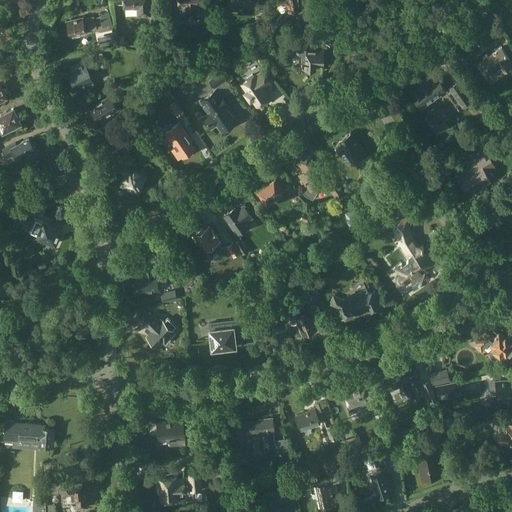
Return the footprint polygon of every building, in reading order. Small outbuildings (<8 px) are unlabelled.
[(124,0),(124,8),(136,8),(137,17),(151,16),(150,7),(149,7),(148,0),(124,0)] [(178,0),(179,6),(180,6),(181,15),(183,15),(183,19),(200,18),(200,14),(202,14),(202,5),(203,5),(203,0),(178,0)] [(230,0),(231,2),(227,3),(228,11),(240,11),(239,3),(255,3),(255,0),(230,0)] [(281,0),(282,5),(287,4),(288,12),(304,10),(302,0),(281,0)] [(109,12),(100,15),(103,27),(112,25),(109,12)] [(83,17),(67,21),(70,36),(72,35),(72,37),(80,35),(80,34),(86,32),(86,31),(97,28),(94,17),(84,19),(83,17)] [(278,27),(281,32),(293,26),(290,20),(278,27)] [(294,35),(309,25),(306,20),(291,30),(294,35)] [(113,33),(105,35),(108,44),(116,42),(113,33)] [(302,63),(302,69),(315,69),(315,65),(323,65),(323,64),(324,64),(324,59),(323,59),(323,50),(316,50),(316,46),(309,46),(309,35),(296,35),(296,53),(300,53),(300,63),(302,63)] [(484,59),(482,60),(477,64),(486,77),(493,72),(492,70),(497,67),(502,73),(511,66),(511,63),(509,59),(502,47),(488,56),(486,53),(482,56),(484,59)] [(92,57),(83,61),(71,66),(75,74),(71,76),(76,87),(77,87),(79,90),(85,88),(83,84),(92,80),(90,74),(95,72),(93,66),(103,61),(98,50),(90,52),(92,57)] [(142,51),(143,59),(157,58),(157,50),(142,51)] [(266,103),(264,101),(269,97),(264,89),(265,85),(270,82),(262,71),(255,77),(255,76),(254,76),(252,74),(246,79),(248,80),(242,84),(247,91),(245,93),(250,101),(253,99),(257,106),(258,105),(260,107),(266,103)] [(226,79),(221,73),(210,81),(214,87),(226,79)] [(428,82),(426,80),(427,80),(426,79),(418,85),(420,88),(412,94),(422,108),(446,91),(436,77),(428,82)] [(448,88),(453,95),(462,108),(474,100),(460,79),(448,88)] [(216,89),(208,94),(200,100),(209,112),(204,116),(211,127),(217,123),(222,131),(230,125),(231,126),(236,123),(235,121),(237,120),(231,111),(227,105),(228,105),(220,93),(219,93),(216,89)] [(97,117),(99,120),(105,116),(106,118),(113,114),(112,112),(118,109),(116,106),(120,104),(116,97),(112,99),(110,96),(92,107),(94,110),(92,111),(96,118),(97,117)] [(178,117),(184,113),(176,102),(170,105),(178,117)] [(487,106),(482,111),(488,119),(493,115),(487,106)] [(0,132),(3,131),(3,132),(21,122),(20,121),(21,120),(18,115),(17,116),(13,109),(0,115),(0,132)] [(511,114),(503,121),(506,126),(511,122),(511,114)] [(125,125),(129,131),(142,123),(138,117),(125,125)] [(166,132),(170,138),(176,147),(172,150),(178,159),(182,156),(183,157),(195,149),(189,140),(191,139),(184,128),(183,129),(179,123),(175,126),(166,132)] [(133,134),(139,143),(149,135),(143,126),(133,134)] [(358,163),(362,170),(373,162),(368,156),(367,157),(364,153),(365,152),(358,141),(356,143),(350,134),(338,142),(339,144),(335,147),(340,155),(345,152),(351,162),(360,156),(363,160),(358,163)] [(4,152),(0,153),(0,156),(5,154),(7,158),(14,154),(17,160),(25,156),(27,160),(37,155),(34,151),(35,150),(29,138),(16,145),(15,143),(2,150),(4,152)] [(497,138),(487,143),(491,151),(501,146),(497,138)] [(488,155),(472,165),(455,175),(463,188),(467,185),(470,191),(474,189),(474,190),(476,189),(476,188),(490,180),(484,171),(494,165),(488,155)] [(301,192),(302,193),(303,194),(304,195),(305,196),(306,196),(307,197),(308,197),(310,197),(311,197),(312,197),(313,197),(314,196),(315,196),(314,194),(317,191),(315,187),(326,179),(310,156),(299,164),(304,171),(299,175),(306,185),(301,192)] [(131,190),(133,190),(139,192),(146,176),(123,166),(121,172),(127,175),(122,185),(128,188),(129,189),(131,190)] [(258,192),(265,203),(284,190),(276,179),(258,192)] [(336,179),(326,186),(337,200),(346,193),(336,179)] [(234,208),(224,215),(237,234),(247,227),(244,223),(251,218),(243,205),(236,210),(234,208)] [(30,232),(33,234),(38,236),(37,236),(47,240),(47,242),(53,244),(53,243),(55,244),(56,242),(58,242),(59,239),(58,237),(61,230),(43,222),(43,223),(34,218),(37,211),(27,207),(21,220),(33,226),(30,232)] [(356,212),(355,210),(344,214),(348,226),(360,222),(359,220),(363,218),(360,210),(356,212)] [(303,214),(300,220),(306,223),(309,217),(303,214)] [(425,272),(426,272),(427,270),(428,267),(433,264),(429,260),(430,257),(429,255),(422,254),(423,247),(417,246),(411,237),(406,218),(392,222),(396,237),(402,236),(403,240),(407,245),(403,247),(409,256),(409,259),(398,267),(402,272),(400,273),(398,275),(397,277),(397,279),(398,281),(399,282),(400,283),(402,284),(404,284),(406,283),(411,279),(413,290),(415,289),(416,289),(418,288),(420,286),(421,285),(422,283),(422,282),(424,276),(425,274),(425,272)] [(211,228),(209,225),(192,237),(197,244),(202,241),(207,248),(211,244),(215,250),(221,246),(217,240),(219,239),(217,236),(217,235),(212,228),(211,228)] [(249,251),(240,238),(234,243),(242,255),(249,251)] [(227,246),(234,256),(240,252),(233,242),(227,246)] [(134,286),(135,293),(158,290),(157,280),(163,279),(162,273),(156,274),(156,273),(155,273),(154,269),(144,270),(144,275),(136,276),(137,286),(134,286)] [(223,288),(224,296),(234,295),(233,287),(223,288)] [(161,294),(163,301),(177,298),(175,290),(161,294)] [(334,296),(331,304),(336,306),(340,304),(342,310),(341,311),(345,320),(361,313),(362,313),(362,312),(366,311),(368,313),(382,307),(375,291),(368,294),(366,290),(343,300),(334,296)] [(295,316),(302,334),(317,328),(312,316),(321,313),(316,301),(303,306),(306,312),(295,316)] [(136,315),(142,321),(148,327),(146,329),(150,333),(147,336),(158,347),(163,342),(165,344),(170,339),(169,338),(175,332),(172,330),(176,326),(168,318),(164,322),(160,318),(158,320),(145,308),(144,309),(143,308),(136,315)] [(215,330),(209,330),(211,341),(210,343),(210,347),(212,349),(212,350),(236,347),(233,327),(223,329),(220,328),(217,328),(215,330)] [(511,341),(510,341),(511,339),(511,336),(509,335),(507,335),(505,336),(504,336),(504,337),(498,332),(497,334),(493,330),(491,333),(485,328),(482,332),(481,332),(476,339),(477,339),(473,343),(481,350),(488,341),(490,342),(489,344),(493,348),(490,352),(490,355),(491,357),(493,359),(496,360),(498,359),(502,354),(507,358),(511,353),(511,354),(511,343),(510,342),(511,341)] [(397,386),(400,385),(405,397),(419,391),(413,379),(419,377),(413,363),(404,368),(404,369),(392,374),(397,386)] [(447,369),(430,374),(433,385),(450,380),(447,369)] [(462,380),(435,386),(438,399),(465,393),(462,380)] [(511,404),(511,380),(507,381),(507,380),(496,381),(497,393),(490,393),(491,406),(511,404)] [(422,384),(427,397),(434,394),(429,381),(422,384)] [(345,394),(350,406),(371,397),(366,384),(357,387),(357,388),(345,394)] [(375,402),(381,420),(387,418),(381,400),(375,402)] [(295,416),(300,430),(320,424),(317,416),(325,413),(321,401),(315,403),(317,409),(315,409),(314,408),(309,410),(309,411),(295,416)] [(235,447),(244,446),(246,446),(245,435),(263,433),(265,447),(275,445),(273,431),(274,431),(272,417),(259,419),(260,421),(244,423),(243,421),(231,423),(234,447),(235,447)] [(159,440),(168,439),(168,445),(185,444),(184,437),(185,437),(183,420),(157,423),(159,440)] [(511,421),(510,422),(510,424),(504,424),(504,425),(498,425),(500,439),(506,439),(507,444),(511,443),(511,421)] [(14,442),(14,437),(40,439),(39,445),(52,446),(53,429),(43,429),(44,424),(14,422),(14,428),(6,427),(5,441),(14,442)] [(476,422),(461,425),(463,431),(477,428),(476,422)] [(326,428),(330,441),(338,439),(333,425),(326,428)] [(444,427),(436,429),(439,442),(447,440),(444,427)] [(188,438),(190,455),(198,454),(196,437),(188,438)] [(338,440),(327,443),(329,451),(340,447),(338,440)] [(393,486),(386,467),(385,463),(399,458),(393,441),(374,447),(378,458),(373,459),(377,470),(372,471),(365,474),(368,481),(374,498),(389,493),(387,487),(393,486)] [(348,461),(356,459),(354,451),(346,453),(348,461)] [(442,451),(418,456),(423,479),(440,475),(437,461),(444,459),(442,451)] [(276,454),(278,468),(295,465),(294,458),(289,458),(288,452),(276,454)] [(317,497),(319,505),(319,507),(338,502),(335,484),(340,483),(337,470),(344,469),(341,454),(330,456),(327,457),(330,471),(327,472),(329,481),(310,486),(312,498),(317,497)] [(290,471),(281,471),(282,485),(293,484),(290,471)] [(189,497),(188,489),(191,489),(191,491),(201,490),(199,473),(189,474),(190,480),(185,481),(177,482),(176,478),(159,480),(160,486),(158,488),(158,493),(161,494),(162,501),(178,499),(181,502),(186,501),(189,497)] [(60,480),(62,495),(63,502),(72,501),(72,502),(77,502),(77,508),(86,507),(86,501),(88,501),(86,489),(88,488),(90,487),(89,481),(87,480),(85,480),(85,478),(76,479),(75,474),(69,475),(67,475),(67,479),(60,480)] [(269,501),(269,511),(284,511),(287,511),(286,492),(264,493),(264,502),(269,501)] [(44,511),(44,503),(35,503),(34,511),(44,511)]
